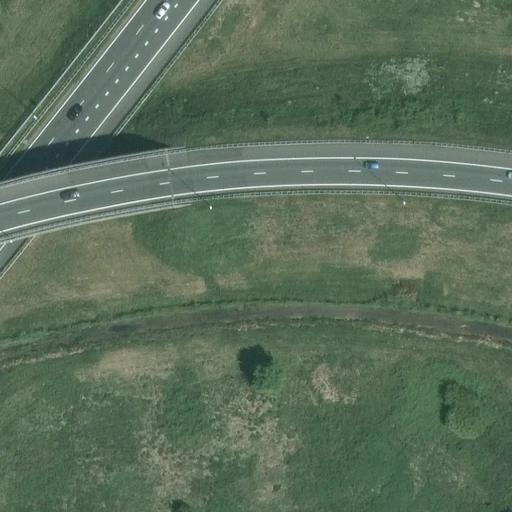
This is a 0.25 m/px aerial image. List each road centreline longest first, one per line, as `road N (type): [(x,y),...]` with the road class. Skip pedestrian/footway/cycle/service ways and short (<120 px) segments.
road 1 (motorway): [(511,185),(297,175),(185,182),(0,219)]
road 2 (motorway): [(0,204),(160,0)]
